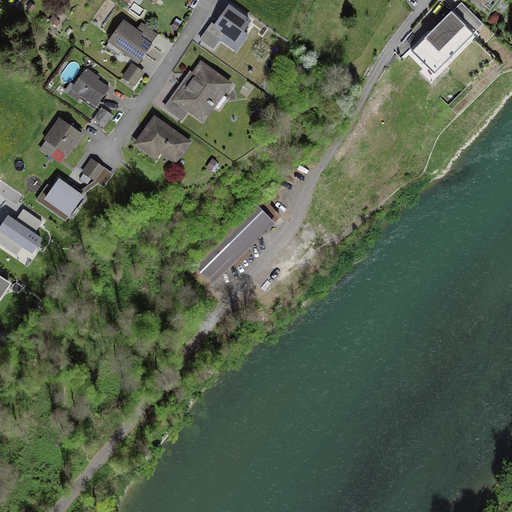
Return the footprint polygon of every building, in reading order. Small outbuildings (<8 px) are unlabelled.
[(474,0),(481,5),(481,4),(489,11),(498,0),(474,0)] [(450,12),(473,35),(483,25),(460,2),(450,12)] [(251,19),(229,4),(214,26),(236,41),(251,19)] [(473,35),(450,12),(408,53),(431,76),(473,35)] [(55,26),(59,22),(53,17),(49,21),(55,26)] [(122,52),(137,63),(157,35),(141,23),(135,31),(123,22),(111,39),(124,49),(122,52)] [(177,89),(164,108),(181,119),(187,110),(201,120),(212,103),(210,102),(216,92),(221,95),(229,84),(200,64),(180,91),(177,89)] [(133,85),(141,74),(131,67),(123,78),(133,85)] [(81,96),(95,106),(108,89),(94,79),(96,77),(85,69),(67,94),(77,101),(81,96)] [(92,120),(102,127),(111,115),(100,108),(92,120)] [(154,119),(135,144),(149,154),(154,147),(174,162),(188,143),(154,119)] [(257,130),(261,122),(258,121),(254,119),(250,128),(254,130),(254,129),(257,130)] [(67,125),(61,120),(40,150),(49,156),(55,148),(64,155),(79,134),(73,129),(72,124),(67,125)] [(82,173),(95,182),(104,169),(91,160),(82,173)] [(216,163),(211,160),(206,168),(210,171),(216,163)] [(80,195),(57,179),(43,199),(66,215),(80,195)] [(249,201),(272,224),(280,216),(257,193),(249,201)] [(193,264),(187,270),(196,280),(202,274),(212,284),(272,224),(249,201),(189,260),(193,264)] [(42,239),(9,217),(0,230),(33,252),(42,239)] [(0,297),(9,283),(0,277),(0,297)] [(255,316),(238,310),(235,317),(252,323),(255,316)]
